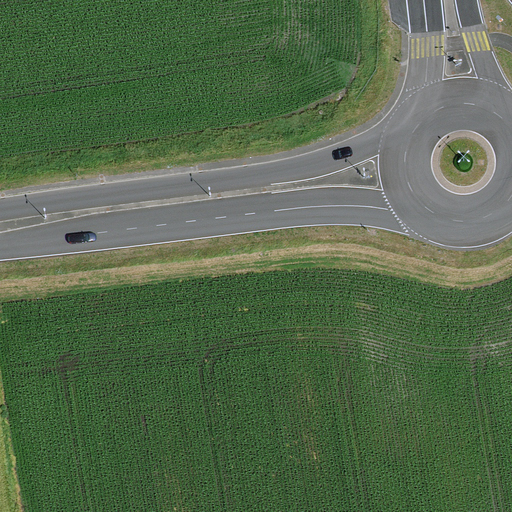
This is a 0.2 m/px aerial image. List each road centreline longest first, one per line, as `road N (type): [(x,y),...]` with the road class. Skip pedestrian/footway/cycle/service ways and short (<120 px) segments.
road 1 (secondary): [(0,245),(287,208),(422,208)]
road 2 (secondary): [(406,134),(319,165),(0,211)]
